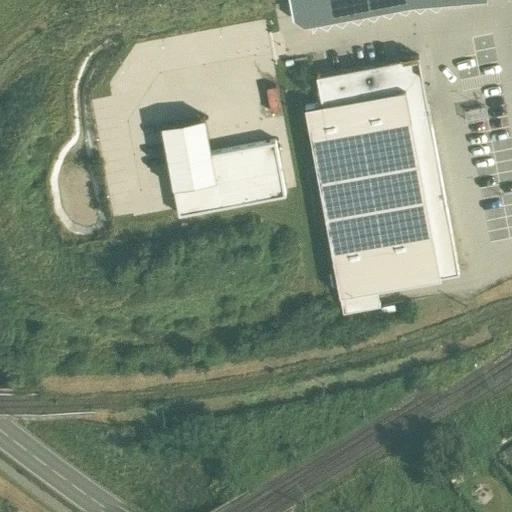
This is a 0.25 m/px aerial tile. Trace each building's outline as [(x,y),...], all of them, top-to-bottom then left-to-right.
[(289,0),(293,17),(304,25),(408,6),(469,0),(289,0)] [(317,74),(322,101),(305,104),(343,306),(380,299),(377,282),(459,266),(419,55),(317,74)] [(162,124),(179,214),(288,192),(277,137),(212,150),(205,115),(162,124)] [(511,474),(511,453),(502,460),(511,474)] [(491,489),(472,500),(478,511),(498,499),(491,489)]
